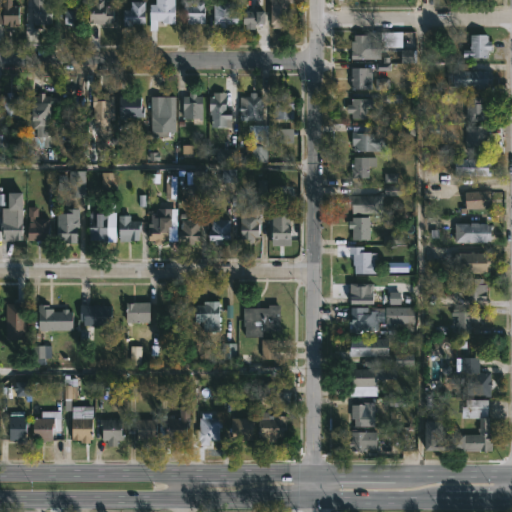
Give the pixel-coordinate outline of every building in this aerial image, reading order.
[(12,0),(12,6),(20,6),(19,24),(13,24),(13,28),(5,27),(6,24),(3,24),(3,0),(12,0)] [(44,0),(44,3),(53,3),(53,24),(34,24),(34,0),(44,0)] [(104,0),(104,6),(114,6),(114,23),(106,23),(106,25),(90,23),(90,6),(95,5),(95,0),(104,0)] [(175,0),(176,23),(162,24),(162,20),(157,20),(157,31),(150,31),(150,4),(156,4),(156,0),(175,0)] [(233,0),(233,13),(239,13),(239,23),(227,24),(227,27),(220,27),(220,24),(213,24),(214,0),(233,0)] [(294,0),(294,3),(291,3),(290,24),(289,24),(289,28),(274,28),(274,25),(272,25),(272,0),(294,0)] [(85,24),(65,24),(65,10),(75,10),(76,1),(85,2),(85,24)] [(127,26),(123,26),(123,10),(131,10),(131,1),(146,1),(145,24),(133,24),(133,26),(127,26)] [(206,1),(206,24),(188,24),(188,20),(184,20),(184,12),(183,12),(183,6),(185,6),(185,1),(206,1)] [(254,24),(254,28),(245,28),(245,24),(243,24),(243,11),(267,11),(266,24),(254,24)] [(381,58),(352,59),(351,41),(355,41),(355,34),(366,34),(366,31),(402,31),(402,47),(382,48),(381,58)] [(489,35),(490,37),(489,37),(489,41),(493,41),(493,51),(489,51),(489,58),(468,57),(468,59),(464,58),(464,50),(471,50),(471,34),(489,35)] [(415,50),(400,50),(400,63),(415,63),(415,50)] [(471,69),(471,71),(489,71),(489,74),(493,74),(492,83),(490,83),(490,87),(455,86),(455,85),(448,84),(448,71),(459,71),(459,63),(471,63),(471,69)] [(372,91),(351,91),(352,68),(372,68),(372,91)] [(196,93),(196,96),(203,96),(203,119),(183,118),(184,96),(189,96),(189,92),(196,93)] [(14,93),(14,96),(20,96),(20,118),(1,118),(1,108),(0,108),(0,100),(1,96),(6,96),(6,93),(14,93)] [(45,93),(45,96),(60,98),(60,106),(51,105),(51,127),(35,126),(35,137),(27,137),(28,107),(33,107),(33,97),(38,97),(38,93),(45,93)] [(109,93),(109,96),(111,96),(110,125),(94,125),(92,96),(98,96),(98,93),(109,93)] [(257,93),(257,96),(263,97),(263,120),(243,120),(243,113),(240,113),(240,96),(250,96),(250,93),(257,93)] [(288,93),(288,96),(295,97),(294,119),(275,119),(275,97),(280,97),(280,93),(288,93)] [(133,96),(133,99),(137,99),(137,96),(141,96),(142,108),(145,107),(145,118),(120,118),(120,96),(126,96),(126,99),(128,99),(128,96),(133,96)] [(227,96),(226,110),(232,110),(232,127),(211,127),(211,115),(209,115),(209,96),(227,96)] [(168,131),(168,137),(154,137),(154,132),(152,132),(152,97),(176,97),(176,132),(168,131)] [(484,98),(484,103),(490,104),(490,114),(487,114),(487,121),(467,120),(467,98),(484,98)] [(374,99),(373,118),(352,118),(352,114),(346,114),(346,104),(353,104),(353,99),(374,99)] [(382,125),(382,134),(388,134),(388,151),(352,151),(353,132),(368,132),(368,125),(382,125)] [(488,149),(467,149),(466,127),(488,125),(488,149)] [(292,129),(278,129),(279,143),(293,143),(292,129)] [(268,162),(251,161),(251,146),(263,147),(263,133),(268,133),(268,162)] [(0,147),(9,148),(9,136),(0,135),(0,147)] [(236,149),(216,149),(216,163),(236,163),(236,149)] [(369,179),(352,179),(352,164),(354,164),(354,157),(377,157),(377,167),(369,167),(369,179)] [(490,168),(490,170),(493,170),(493,176),(455,176),(455,159),(492,159),(492,166),(490,166),(490,168)] [(86,171),(85,197),(70,197),(70,170),(86,171)] [(206,171),(193,171),(193,191),(206,190),(206,171)] [(116,172),(101,173),(101,189),(116,189),(116,172)] [(397,174),(384,173),(384,182),(396,182),(397,174)] [(174,198),(175,176),(166,176),(165,198),(174,198)] [(285,185),(273,186),(273,206),(286,205),(285,185)] [(490,201),(493,202),(494,209),(467,210),(466,193),(492,191),(492,198),(490,198),(490,201)] [(378,206),(378,214),(354,214),(354,207),(348,207),(348,196),(383,196),(383,206),(378,206)] [(258,224),(258,227),(260,227),(259,240),(241,240),(241,211),(251,211),(251,203),(261,203),(261,224),(258,224)] [(38,207),(38,218),(50,218),(50,241),(41,241),(41,243),(36,243),(36,241),(28,241),(28,207),(38,207)] [(177,209),(176,241),(164,241),(164,244),(155,243),(155,240),(148,240),(148,223),(151,223),(151,213),(156,214),(156,208),(177,209)] [(78,239),(77,244),(65,244),(65,241),(57,241),(57,213),(66,212),(65,210),(79,210),(80,228),(78,228),(78,239)] [(109,217),(108,242),(90,242),(90,238),(88,237),(89,211),(96,211),(96,214),(109,215),(109,217)] [(130,216),(130,221),(142,221),(142,230),(140,230),(140,241),(119,241),(119,216),(130,216)] [(281,224),(291,226),(291,240),(285,240),(285,244),(278,244),(279,240),(273,240),(273,218),(281,218),(281,224)] [(370,218),(370,223),(372,223),(372,226),(370,226),(370,240),(352,240),(352,229),(349,229),(349,221),(352,221),(352,218),(370,218)] [(222,219),(231,220),(230,241),(225,241),(225,245),(215,245),(215,241),(209,241),(209,231),(210,226),(212,226),(211,220),(222,219)] [(22,220),(22,241),(4,241),(4,230),(0,230),(0,224),(14,224),(14,220),(22,220)] [(200,223),(200,241),(194,241),(194,245),(184,245),(184,241),(179,241),(179,231),(181,231),(181,220),(200,220),(200,223)] [(479,223),(492,225),(492,241),(489,241),(489,243),(456,243),(456,229),(454,229),(454,227),(456,227),(456,224),(479,223)] [(364,247),(364,253),(377,253),(377,274),(355,274),(353,254),(350,254),(350,247),(364,247)] [(475,252),(475,253),(489,253),(489,274),(455,274),(455,254),(472,254),(472,252),(475,252)] [(485,279),(485,285),(487,285),(487,301),(481,301),(481,307),(469,307),(469,301),(466,301),(466,295),(462,295),(462,283),(467,283),(467,279),(485,279)] [(368,284),(368,289),(375,290),(375,295),(382,295),(382,291),(402,291),(402,303),(351,304),(351,296),(354,296),(354,283),(368,284)] [(150,324),(127,323),(127,302),(151,303),(150,324)] [(220,302),(220,313),(221,313),(220,333),(203,333),(203,325),(201,325),(201,322),(200,324),(195,323),(196,305),(204,305),(204,302),(220,302)] [(5,303),(5,340),(24,340),(25,303),(5,303)] [(100,305),(100,306),(113,306),(112,325),(84,326),(84,317),(80,317),(80,304),(93,306),(93,304),(100,305)] [(49,305),(49,309),(54,309),(54,312),(62,312),(62,309),(69,309),(69,311),(73,311),(73,331),(42,332),(41,331),(41,328),(39,328),(39,305),(49,305)] [(262,337),(244,337),(244,308),(269,308),(269,305),(281,305),(281,331),(262,331),(262,337)] [(414,307),(416,313),(411,316),(410,314),(410,324),(388,324),(389,308),(410,308),(414,307)] [(363,308),(363,314),(368,314),(368,311),(377,310),(377,312),(379,312),(378,331),(360,331),(360,333),(353,333),(353,325),(351,325),(351,308),(363,308)] [(459,309),(459,312),(487,312),(487,323),(473,323),(473,332),(456,332),(455,316),(452,316),(452,312),(453,312),(453,308),(459,309)] [(375,338),(375,347),(389,347),(389,356),(386,356),(386,365),(365,365),(365,355),(351,355),(351,338),(375,338)] [(260,340),(261,360),(275,359),(274,340),(260,340)] [(480,358),(480,372),(491,372),(490,397),(462,396),(462,384),(450,384),(450,373),(448,375),(443,374),(441,370),(442,367),(444,365),(449,365),(452,367),(452,372),(455,372),(456,359),(460,359),(461,348),(458,348),(458,341),(467,341),(468,357),(480,358)] [(235,344),(221,344),(222,359),(235,359),(235,344)] [(44,359),(50,359),(51,346),(36,345),(35,364),(44,365),(44,359)] [(129,365),(139,365),(140,347),(130,346),(129,365)] [(394,354),(394,366),(413,366),(413,354),(394,354)] [(375,370),(375,381),(378,381),(378,388),(354,387),(354,369),(375,370)] [(257,396),(273,396),(273,382),(258,381),(257,396)] [(15,397),(29,397),(28,382),(15,382),(15,397)] [(489,417),(490,418),(490,434),(492,434),(492,452),(464,451),(464,435),(480,435),(479,428),(480,428),(480,419),(463,418),(463,407),(467,407),(467,400),(489,400),(489,417)] [(375,428),(350,428),(350,405),(363,405),(363,403),(375,403),(375,428)] [(88,440),(88,444),(81,444),(81,441),(72,441),(72,419),(83,419),(83,408),(93,408),(93,440),(88,440)] [(40,441),(33,441),(33,418),(41,419),(42,411),(61,412),(61,431),(54,431),(54,441),(40,441)] [(269,412),(269,416),(287,417),(287,438),(278,438),(278,443),(267,443),(267,441),(259,441),(259,412),(269,412)] [(167,415),(167,419),(169,419),(170,416),(175,416),(175,419),(191,419),(190,428),(188,428),(188,441),(160,440),(160,415),(167,415)] [(28,428),(28,438),(27,438),(26,444),(16,444),(16,440),(9,440),(9,417),(29,417),(29,428),(28,428)] [(210,441),(210,446),(200,446),(200,441),(198,441),(198,425),(200,426),(200,418),(222,419),(222,428),(220,428),(220,441),(210,441)] [(135,419),(158,420),(158,441),(151,441),(151,447),(142,446),(142,441),(137,441),(137,431),(135,431),(135,434),(128,434),(128,419),(135,419)] [(253,440),(231,440),(232,419),(255,419),(253,440)] [(123,420),(122,431),(125,431),(126,442),(117,442),(117,447),(108,447),(108,441),(102,441),(102,430),(100,430),(100,420),(123,420)] [(424,421),(424,452),(464,453),(465,434),(442,434),(442,421),(424,421)] [(365,453),(350,453),(350,432),(378,432),(377,450),(366,450),(365,453)]
